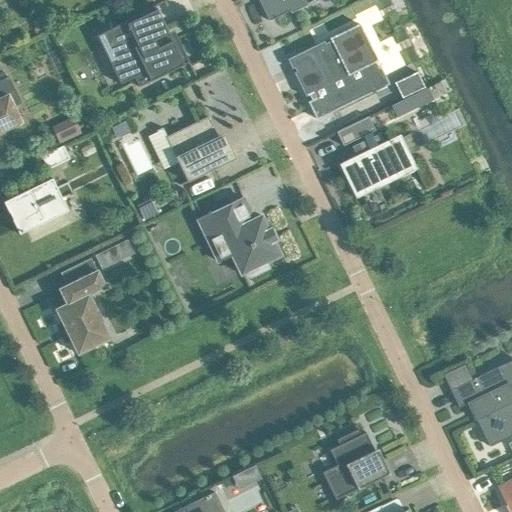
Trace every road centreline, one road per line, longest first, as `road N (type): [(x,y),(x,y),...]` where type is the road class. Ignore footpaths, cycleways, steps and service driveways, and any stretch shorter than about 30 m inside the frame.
road 1 (residential): [(470,511),(221,0)]
road 2 (residential): [(0,291),(66,427)]
